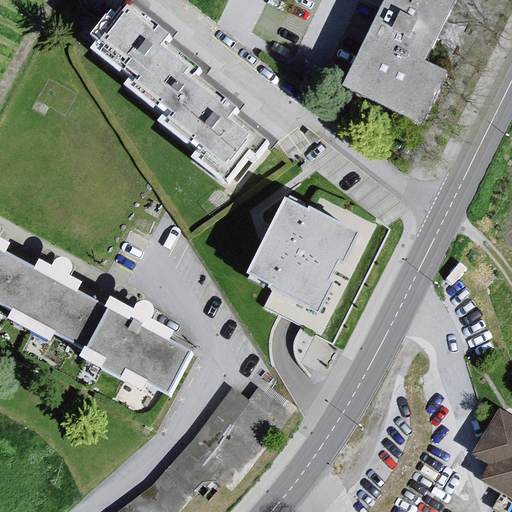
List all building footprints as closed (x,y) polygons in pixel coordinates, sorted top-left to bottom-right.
[(473,0),(388,0),(342,91),(436,134),(464,80),(439,68),(473,0)] [(135,9),(101,49),(149,86),(143,94),(186,122),(178,129),(218,160),(212,168),(246,191),(278,149),(251,133),(261,127),(209,89),(216,80),(186,59),(192,48),(135,9)] [(321,318),(360,238),(287,203),(248,283),(321,318)] [(0,253),(0,308),(87,352),(107,310),(0,253)] [(204,361),(125,320),(108,358),(187,401),(204,361)] [(230,486),(291,414),(260,388),(249,400),(234,389),(187,450),(154,487),(119,511),(178,511),(199,494),(207,502),(224,486),(230,486)] [(511,424),(501,418),(478,457),(498,468),(488,486),(511,498),(511,424)]
